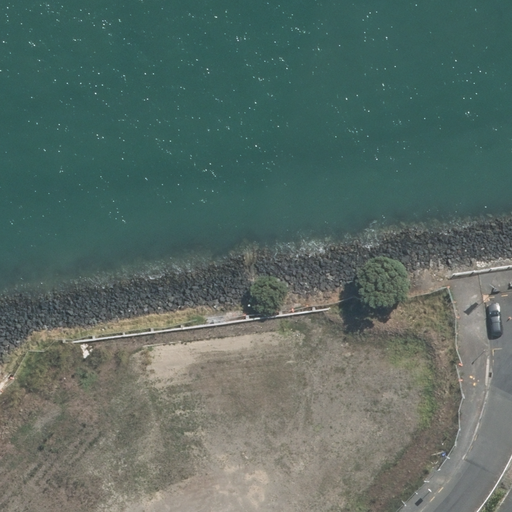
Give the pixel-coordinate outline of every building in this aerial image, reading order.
[(253,372),(255,373),(265,374),(267,373),(270,371),(273,370),(275,367),(277,365),(278,362),(279,359),(279,356),(279,353),(278,350),(277,348),(276,345),(274,343),(271,341),(269,339),(266,338),(263,337),(260,337),(257,338),(254,339),(251,340),(249,342),(247,344),(245,346),(244,349),(243,352),(242,355),(243,358),(243,361),(244,364),(246,366),(248,369),(250,371),(253,372)] [(23,446),(28,448),(44,449),(49,448),(54,446),(58,443),(62,440),(66,435),(68,431),(70,426),(71,420),(71,415),(70,410),(68,405),(66,400),(63,396),(59,392),(54,389),(50,387),(44,386),(39,385),(34,386),(29,387),(24,389),(19,392),(15,395),(12,400),(9,404),(8,409),(7,414),(7,420),(7,425),(9,430),(11,435),(15,439),(18,443),(23,446)] [(260,421),(263,422),(270,423),(273,422),(276,421),(278,419),(281,417),(282,415),(284,412),(285,409),(285,406),(285,403),(284,400),(283,397),(282,395),(280,392),(278,390),(275,389),(272,388),(269,387),(266,387),(263,387),(261,388),(258,390),(255,391),(253,394),(252,396),(250,399),(250,402),(249,405),(249,408),(250,410),(251,413),(253,416),(255,418),(257,420),(260,421)] [(202,442),(204,443),(218,445),(221,445),(224,443),(227,441),(229,439),(231,437),(233,434),(234,430),(235,427),(235,424),(235,420),(234,417),(232,414),(230,411),(228,409),(225,407),(222,406),(219,404),(216,404),(212,404),(209,405),(206,406),(203,407),(200,409),(198,412),(196,414),(194,418),(194,421),(193,424),(193,427),(194,431),(195,434),(197,437),(199,439),(202,442)] [(133,511),(133,509),(130,505),(127,501),(124,498),(119,495),(115,493),(110,492),(105,491),(100,492),(95,493),(91,494),(87,497),(83,500),(80,504),(77,508),(75,511),(133,511)]
